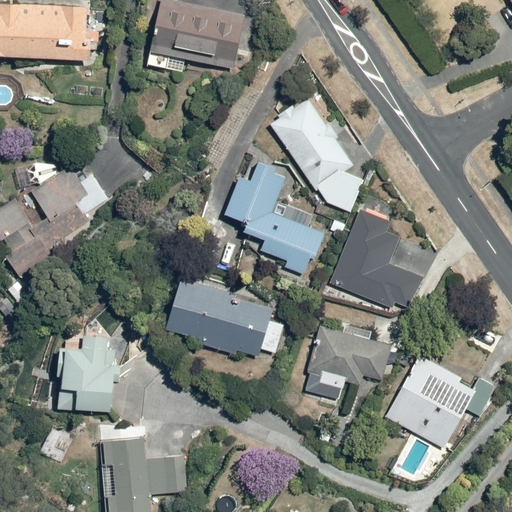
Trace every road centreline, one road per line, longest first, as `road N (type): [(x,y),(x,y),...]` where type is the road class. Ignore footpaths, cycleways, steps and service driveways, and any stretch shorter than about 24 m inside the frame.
road 1 (tertiary): [(320,0),(427,152)]
road 2 (tertiary): [(427,152),(511,276)]
